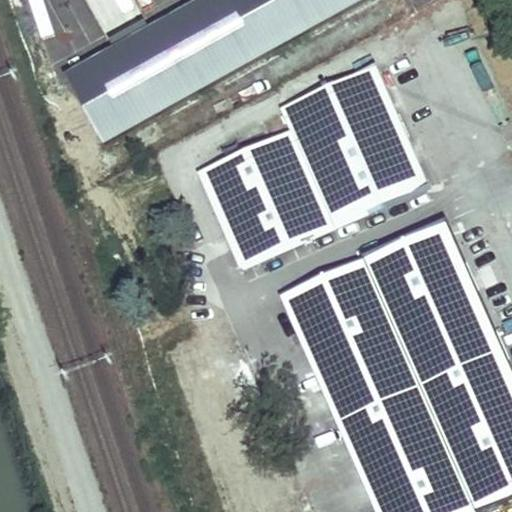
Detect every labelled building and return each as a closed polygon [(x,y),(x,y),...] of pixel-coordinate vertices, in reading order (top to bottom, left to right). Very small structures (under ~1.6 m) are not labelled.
[(86,113),(96,130),(105,147),(369,0),(210,0),(67,79),(86,113)] [(80,0),(102,41),(149,16),(141,0),(80,0)] [(201,176),(243,270),(429,188),(378,71),(284,112),(294,135),(201,176)] [(92,132),(96,130),(86,113),(82,115),(92,132)] [(511,374),(446,226),(284,297),(379,511),(485,511),(511,500),(511,374)]
